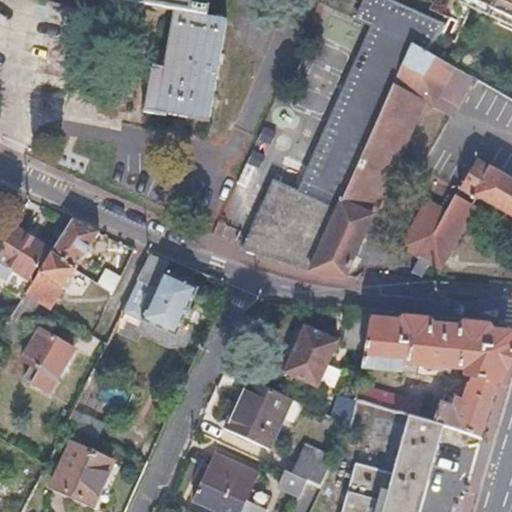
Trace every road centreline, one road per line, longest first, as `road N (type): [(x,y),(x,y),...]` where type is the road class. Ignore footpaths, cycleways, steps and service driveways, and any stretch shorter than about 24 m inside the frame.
road 1 (residential): [(250,280),(0,168)]
road 2 (residential): [(511,312),(330,299),(250,280)]
road 3 (residential): [(141,511),(250,280)]
